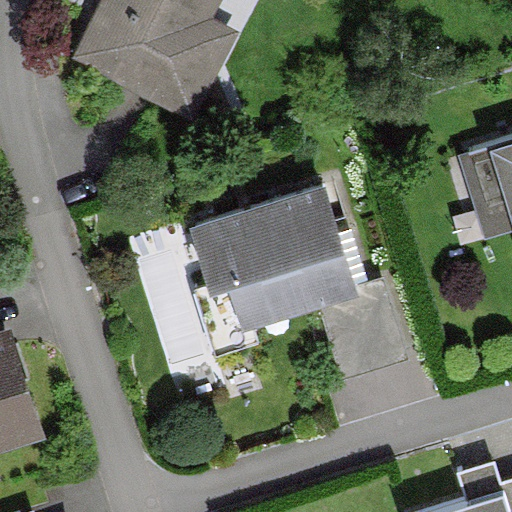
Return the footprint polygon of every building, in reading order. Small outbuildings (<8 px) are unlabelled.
[(219,0),(112,0),(83,58),(195,115),(237,33),(210,19),(219,0)] [(511,136),(456,153),(479,228),(511,218),(511,136)] [(349,282),(321,184),(185,222),(202,281),(226,274),(237,314),(316,291),(349,282)] [(377,274),(349,282),(316,291),(337,367),(398,349),(377,274)] [(0,437),(28,430),(0,333),(0,437)] [(511,511),(511,473),(495,478),(489,457),(453,468),(462,498),(416,511),(511,511)]
